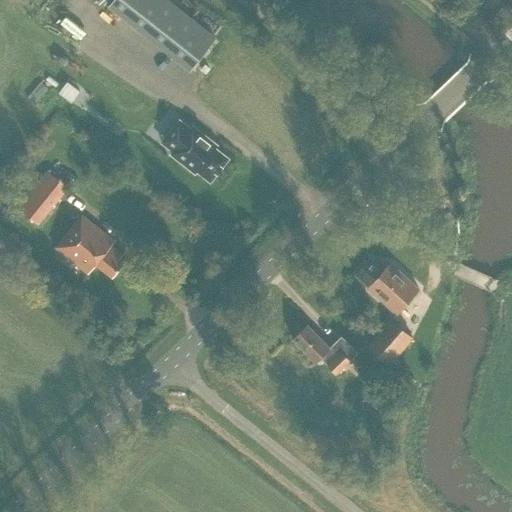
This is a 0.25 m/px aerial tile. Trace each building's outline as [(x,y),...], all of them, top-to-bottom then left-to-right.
[(166,0),(114,0),(110,6),(190,69),(215,38),(166,0)] [(211,181),(229,158),(215,147),(217,145),(193,126),(191,129),(179,120),(170,131),(182,141),(171,154),(195,173),(197,171),(211,181)] [(62,196),(41,179),(18,208),(39,224),(62,196)] [(110,245),(113,241),(81,215),(55,247),(87,273),(95,263),(112,277),(123,263),(119,259),(122,255),(110,245)] [(386,273),(370,259),(356,274),(372,289),(371,290),(396,313),(419,288),(393,266),(386,273)] [(370,343),(391,361),(415,335),(394,316),(370,343)] [(335,374),(350,360),(341,351),(340,352),(333,344),(329,347),(307,325),(293,339),(315,362),(320,356),(328,364),(327,365),(335,374)] [(414,379),(406,373),(395,389),(404,395),(414,379)] [(355,395),(363,404),(375,417),(391,403),(370,381),(355,395)]
